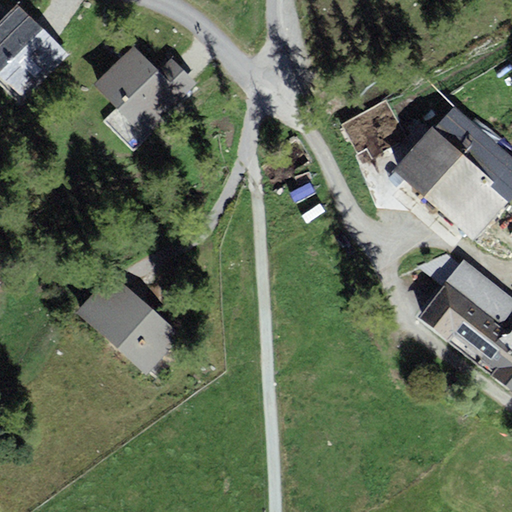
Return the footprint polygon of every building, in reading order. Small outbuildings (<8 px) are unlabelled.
[(69,55),(16,5),(0,21),(0,77),(25,102),(69,55)] [(159,71),(133,45),(94,85),(145,135),(196,82),(172,58),(159,71)] [(407,139),(385,100),(343,125),(359,153),(367,149),(372,159),(407,139)] [(511,198),(511,157),(454,106),(395,172),(474,241),(511,198)] [(511,311),(511,297),(464,259),(417,318),(478,366),(500,337),(505,331),(500,326),(511,311)] [(109,275),(76,313),(147,374),(180,336),(109,275)] [(500,337),(511,347),(511,329),(509,334),(505,331),(500,337)] [(511,347),(500,337),(478,366),(511,392),(511,347)]
